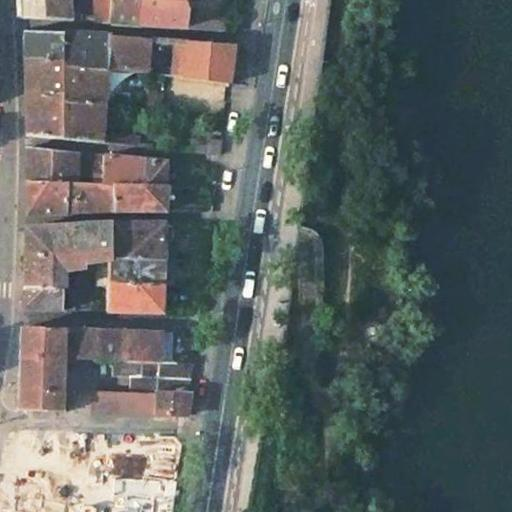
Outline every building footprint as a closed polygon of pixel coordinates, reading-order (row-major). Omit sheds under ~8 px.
[(20,0),(21,20),(66,23),(67,0),(92,0),(91,25),(107,25),(108,0),(20,0)] [(108,0),(107,25),(156,29),(179,30),(183,0),(108,0)] [(189,16),(187,31),(222,33),(224,18),(189,16)] [(23,33),(23,61),(108,72),(112,39),(77,36),(23,33)] [(152,41),(112,39),(108,72),(147,77),(152,41)] [(164,42),(152,41),(147,77),(182,81),(186,43),(164,42)] [(231,46),(186,43),(182,81),(225,87),(231,46)] [(23,61),(24,96),(104,106),(108,72),(23,61)] [(24,96),(25,136),(57,139),(99,144),(100,134),(104,106),(24,96)] [(100,134),(99,144),(134,148),(136,137),(100,134)] [(136,137),(134,148),(156,150),(157,140),(136,137)] [(189,139),(187,153),(216,157),(218,143),(189,139)] [(25,150),(25,184),(65,186),(75,187),(75,155),(25,150)] [(75,155),(75,187),(98,188),(101,158),(75,155)] [(101,158),(98,188),(112,188),(162,191),(163,164),(101,158)] [(25,184),(24,217),(42,216),(64,215),(65,186),(25,184)] [(65,186),(64,215),(97,213),(112,213),(112,188),(98,188),(75,187),(65,186)] [(112,188),(112,213),(149,213),(161,213),(162,191),(112,188)] [(23,234),(21,289),(61,289),(63,268),(87,268),(87,262),(95,263),(94,284),(104,285),(106,262),(109,226),(23,234)] [(109,226),(106,262),(159,263),(160,247),(161,227),(109,226)] [(161,227),(160,247),(173,248),(174,227),(167,227),(161,227)] [(104,285),(103,289),(157,290),(159,263),(106,262),(104,285)] [(21,289),(21,310),(59,311),(61,289),(21,289)] [(103,289),(102,312),(133,312),(157,313),(157,290),(103,289)] [(20,329),(17,412),(55,414),(58,359),(91,361),(94,333),(20,329)] [(94,333),(91,361),(112,361),(153,362),(155,335),(94,333)] [(112,361),(111,376),(130,377),(151,379),(153,362),(112,361)] [(191,364),(153,362),(151,379),(189,381),(191,364)] [(130,377),(129,394),(147,395),(147,393),(149,393),(151,379),(130,377)] [(189,381),(151,379),(149,393),(187,395),(189,381)] [(80,392),(78,415),(144,418),(147,395),(129,394),(80,392)] [(147,395),(144,418),(184,420),(187,395),(149,393),(147,393),(147,395)] [(57,435),(49,470),(58,476),(139,484),(144,438),(57,435)] [(0,482),(0,511),(38,511),(40,503),(43,488),(0,482)] [(54,511),(40,503),(38,511),(54,511)]
